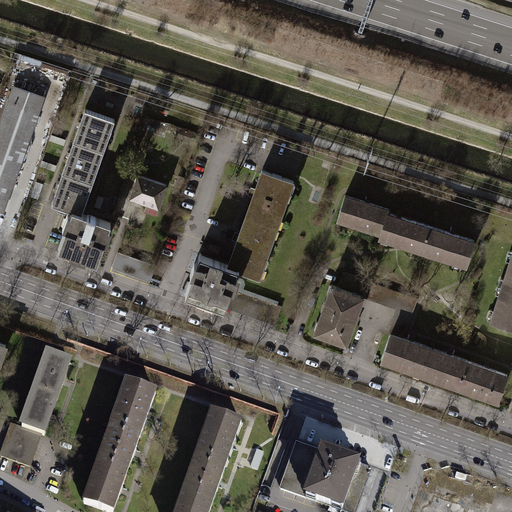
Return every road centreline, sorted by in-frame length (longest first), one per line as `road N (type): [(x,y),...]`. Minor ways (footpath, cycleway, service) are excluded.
road 1 (secondary): [(0,282),(511,464)]
road 2 (unclassified): [(511,428),(0,247)]
road 3 (track): [(511,204),(0,39)]
road 4 (track): [(511,137),(79,0)]
road 5 (unknown): [(168,295),(229,149),(284,164)]
road 6 (motorway): [(367,0),(511,46)]
